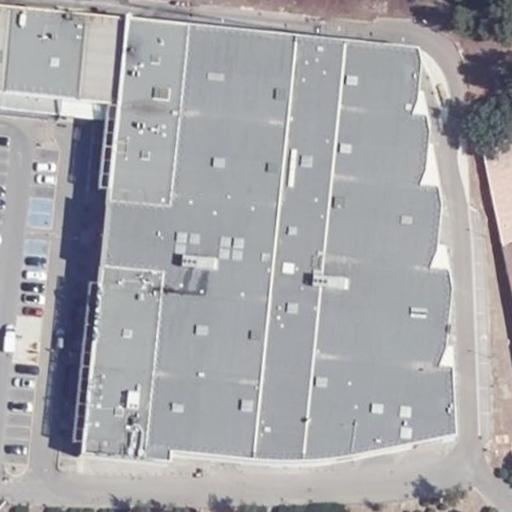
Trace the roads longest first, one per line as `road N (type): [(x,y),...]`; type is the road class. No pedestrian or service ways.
road 1 (unknown): [(77,0),(370,25),(425,48),(437,70),(457,476)]
road 2 (unknown): [(0,477),(35,489),(75,161),(55,129),(25,130)]
